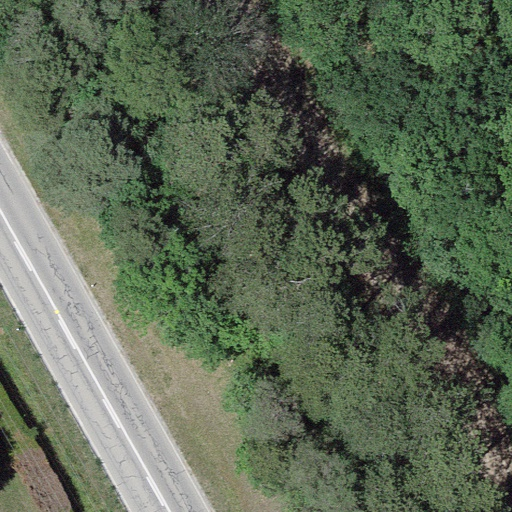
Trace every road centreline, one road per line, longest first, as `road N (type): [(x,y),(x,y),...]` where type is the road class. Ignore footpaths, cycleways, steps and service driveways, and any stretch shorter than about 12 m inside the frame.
road 1 (track): [(511,482),(210,0)]
road 2 (secondary): [(169,511),(0,213)]
